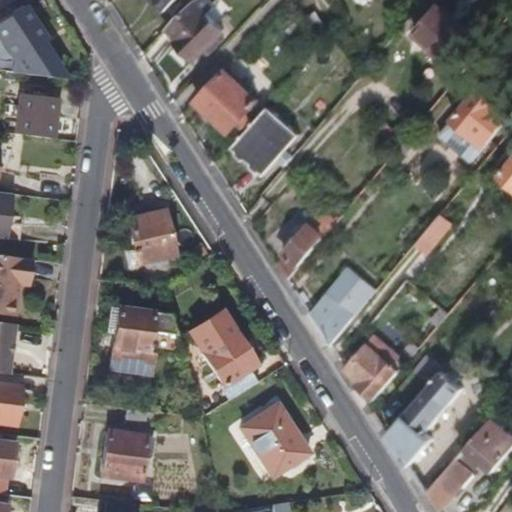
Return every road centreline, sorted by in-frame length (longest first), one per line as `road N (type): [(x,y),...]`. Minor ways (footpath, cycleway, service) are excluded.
road 1 (residential): [(99,39),(403,511)]
road 2 (residential): [(99,39),(40,511)]
